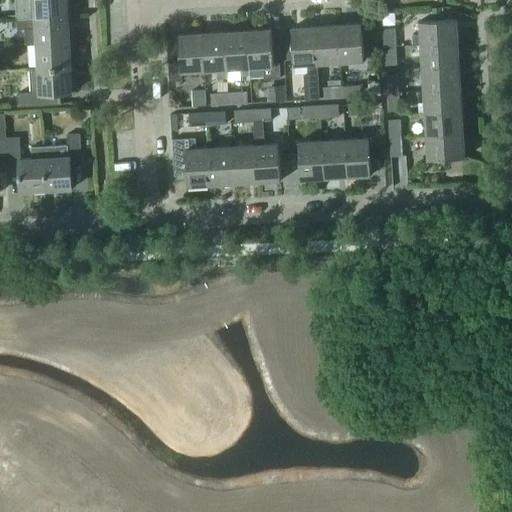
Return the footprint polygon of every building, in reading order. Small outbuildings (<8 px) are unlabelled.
[(15,0),(17,17),(68,14),(67,0),(15,0)] [(35,29),(36,42),(70,40),(68,14),(17,17),(18,30),(35,29)] [(420,21),(420,34),(413,35),(413,45),(421,44),(421,45),(458,43),(457,18),(420,21)] [(362,23),(337,25),(339,62),(364,61),(362,23)] [(315,26),(319,98),(320,98),(318,63),(339,62),(337,25),(315,26)] [(319,98),(315,26),(291,28),(292,40),(294,59),(294,65),(308,64),(309,72),(306,72),(308,98),(306,98),(306,99),(319,98)] [(385,47),(396,47),(395,28),(384,28),(385,47)] [(272,29),(247,30),(249,68),(250,68),(263,67),(264,78),(281,77),(280,61),(274,62),(272,29)] [(225,32),(227,69),(240,68),(241,75),(250,75),(250,68),(249,68),(247,30),(225,32)] [(228,77),(227,69),(225,32),(203,33),(205,70),(218,70),(218,78),(228,77)] [(179,35),(180,50),(168,51),(170,81),(182,80),(182,72),(205,70),(203,33),(179,35)] [(71,67),(70,40),(36,42),(38,69),(71,67)] [(292,40),(286,40),(287,59),(294,59),(292,40)] [(421,45),(423,68),(460,65),(458,43),(421,45)] [(396,47),(385,47),(386,64),(397,63),(396,47)] [(461,88),(460,65),(423,68),(424,90),(461,88)] [(73,92),(71,67),(38,69),(39,92),(19,93),(20,104),(50,103),(50,92),(73,92)] [(398,92),(399,92),(398,74),(387,75),(388,93),(398,92)] [(268,101),(285,100),(286,100),(285,84),(284,84),(267,85),(268,101)] [(360,84),(340,85),(341,95),(360,94),(360,84)] [(325,96),(341,95),(340,85),(324,86),(325,96)] [(424,90),(425,113),(462,111),(461,88),(424,90)] [(205,89),(193,90),(193,106),(206,105),(205,89)] [(228,92),(229,102),(248,100),(247,91),(228,92)] [(229,102),(228,92),(211,93),(212,103),(229,102)] [(399,92),(398,92),(388,93),(389,109),(400,108),(399,92)] [(350,114),(367,113),(366,102),(350,104),(350,114)] [(338,104),(319,105),(320,116),(339,114),(338,104)] [(320,116),(319,105),(303,106),(303,117),(320,116)] [(271,109),(252,110),(253,122),(263,122),(271,121),(271,109)] [(253,122),(252,110),(235,111),(235,123),(253,122)] [(208,112),(208,122),(226,121),(226,111),(208,112)] [(425,113),(427,136),(464,133),(462,111),(425,113)] [(208,112),(190,113),(190,124),(208,122),(208,112)] [(390,119),(391,138),(402,137),(401,119),(390,119)] [(255,145),(254,145),(256,182),(281,180),(279,143),(264,144),(263,122),(253,122),(255,145)] [(465,157),(464,133),(427,136),(428,159),(465,157)] [(69,147),(41,148),(43,190),(72,188),(71,165),(83,164),(82,135),(69,136),(69,147)] [(414,150),(413,136),(402,137),(403,150),(414,150)] [(368,137),(344,139),(346,176),(371,175),(368,137)] [(403,150),(402,137),(391,138),(392,154),(403,154),(403,150)] [(21,138),(5,138),(7,167),(20,167),(21,191),(43,190),(41,148),(33,148),(33,159),(22,160),(21,138)] [(196,138),(173,139),(175,175),(187,174),(188,186),(212,184),(210,147),(196,148),(196,138)] [(324,178),(346,176),(344,139),(321,140),(324,178)] [(301,179),(324,178),(321,140),(299,142),(301,179)] [(234,183),(256,182),(254,145),(232,146),(234,183)] [(212,184),(234,183),(232,146),(210,147),(212,184)]
